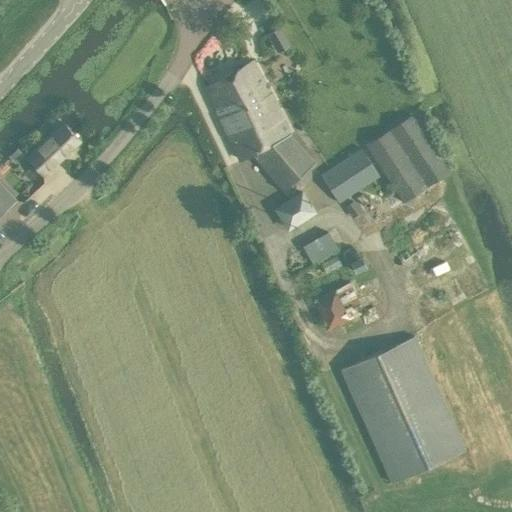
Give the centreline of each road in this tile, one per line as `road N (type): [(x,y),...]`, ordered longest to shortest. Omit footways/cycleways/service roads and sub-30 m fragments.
road 1 (track): [(385,511),(234,163),(180,66)]
road 2 (residential): [(0,259),(95,170),(210,21)]
road 3 (track): [(76,511),(0,292)]
